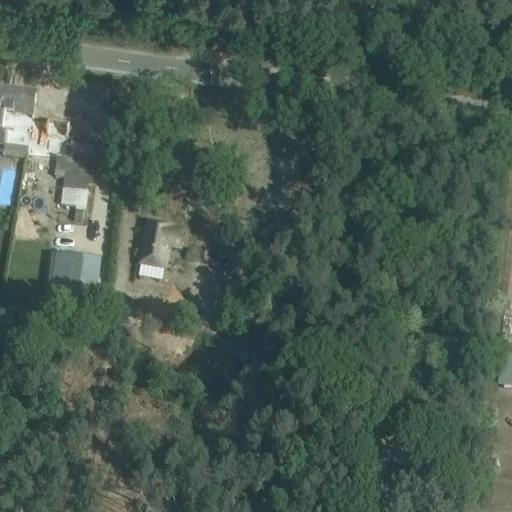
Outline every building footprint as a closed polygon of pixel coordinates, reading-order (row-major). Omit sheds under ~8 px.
[(8,91),(5,115),(15,117),(14,126),(32,129),(36,95),(8,91)] [(69,124),(48,122),(45,146),(66,149),(69,124)] [(98,160),(58,156),(55,179),(65,180),(62,208),(76,209),(76,213),(87,214),(89,194),(95,194),(98,160)] [(185,233),(148,226),(141,265),(164,270),(169,248),(181,251),(185,233)] [(270,369),(282,360),(265,336),(256,340),(246,332),(232,341),(250,362),(260,356),(270,369)] [(382,449),(380,464),(418,470),(420,455),(382,449)]
